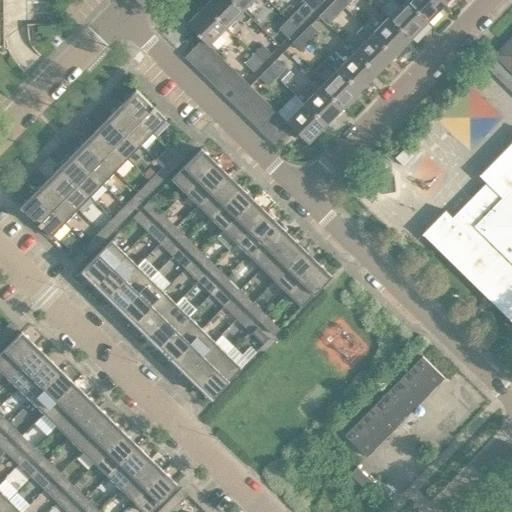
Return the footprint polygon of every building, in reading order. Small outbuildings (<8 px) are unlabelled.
[(242,10),(232,0),(207,0),(203,5),(225,27),(242,10)] [(251,0),(232,0),(242,10),(251,0)] [(301,0),(303,2),(312,11),(321,2),(318,0),(301,0)] [(327,24),(335,16),(344,7),(336,0),(332,0),(318,15),(327,24)] [(387,16),(410,38),(427,20),(405,0),(392,0),(398,5),(387,16)] [(440,0),(405,0),(427,20),(444,3),(440,0)] [(295,10),(287,19),(295,28),(312,11),(303,2),(295,10)] [(225,27),(203,5),(185,23),(201,38),(208,44),(225,27)] [(370,33),(392,55),(410,38),(387,16),(370,33)] [(286,37),(295,28),(287,19),(278,28),(286,37)] [(309,41),(318,32),(310,24),(301,33),(309,41)] [(375,72),(392,55),(370,33),(362,25),(356,32),(363,40),(353,51),(375,72)] [(301,50),(309,41),(301,33),(292,42),(301,50)] [(511,35),(493,55),(511,72),(511,70),(511,35)] [(184,56),(192,64),(210,47),(208,44),(201,38),(184,56)] [(261,63),(270,53),(262,44),(252,54),(261,63)] [(218,55),(210,47),(192,64),(201,73),(218,55)] [(336,68),(358,90),(375,72),(353,51),(336,68)] [(253,71),(261,63),(252,54),(244,62),(253,71)] [(227,63),(218,55),(201,73),(209,81),(227,63)] [(275,76),(285,67),(276,58),(266,67),(275,76)] [(511,92),(511,78),(490,58),(483,65),(511,92)] [(209,81),(218,89),(235,71),(227,63),(209,81)] [(285,66),(276,76),(284,83),(293,74),(285,66)] [(267,85),(275,76),(266,67),(258,76),(267,85)] [(341,107),(358,90),(336,68),(319,85),(341,107)] [(244,80),(235,71),(218,89),(226,98),(244,80)] [(240,111),(258,93),(249,85),(232,103),(240,111)] [(302,102),(324,124),(341,107),(319,85),(302,102)] [(135,88),(122,102),(152,131),(165,118),(164,117),(167,115),(164,112),(156,105),(154,107),(152,104),(152,105),(135,88)] [(266,101),(258,93),(240,111),(249,119),(266,101)] [(257,128),(275,110),(266,101),(249,119),(257,128)] [(139,144),(152,131),(122,102),(109,115),(139,144)] [(302,102),(285,120),(292,126),(307,141),(324,124),(302,102)] [(257,128),(265,136),(283,118),(275,110),(257,128)] [(127,157),(139,144),(109,115),(96,127),(127,157)] [(285,120),(283,118),(265,136),(274,144),(292,126),(285,120)] [(84,140),(114,170),(127,157),(96,127),(84,140)] [(175,154),(180,159),(196,143),(190,138),(175,154)] [(511,139),(478,174),(486,182),(451,217),(444,210),(421,233),(501,311),(511,322),(511,139)] [(101,183),(114,170),(84,140),(71,153),(101,183)] [(200,147),(171,178),(184,191),(214,161),(200,147)] [(59,166),(89,196),(101,183),(71,153),(59,166)] [(168,172),(180,159),(175,154),(162,167),(168,172)] [(227,173),(214,161),(184,191),(197,204),(227,173)] [(76,209),(89,196),(59,166),(46,179),(76,209)] [(149,179),(155,185),(168,172),(162,167),(149,179)] [(210,216),(239,186),(227,173),(197,204),(210,216)] [(46,179),(33,192),(64,221),(76,209),(46,179)] [(143,198),(155,185),(149,179),(137,192),(143,198)] [(252,199),(239,186),(210,216),(223,229),(252,199)] [(50,234),(50,235),(64,221),(33,192),(20,205),(37,222),(39,224),(37,226),(45,234),(44,234),(47,237),(50,234)] [(124,205),(130,211),(143,198),(137,192),(124,205)] [(265,211),(252,199),(223,229),(216,236),(229,248),(235,241),(265,211)] [(143,206),(156,220),(162,214),(148,201),(143,206)] [(117,224),(130,211),(124,205),(112,218),(117,224)] [(146,230),(152,224),(138,211),(133,216),(146,230)] [(278,224),(265,211),(235,241),(248,254),(278,224)] [(175,226),(162,214),(156,220),(169,232),(175,226)] [(99,231),(105,237),(117,224),(112,218),(99,231)] [(165,237),(152,224),(146,230),(159,242),(165,237)] [(261,267),(291,236),(278,224),(248,254),(261,267)] [(187,239),(175,226),(169,232),(182,245),(187,239)] [(92,249),(105,237),(99,231),(86,244),(92,249)] [(304,249),(291,236),(261,267),(274,279),(304,249)] [(172,255),(178,249),(165,237),(159,242),(172,255)] [(81,270),(94,283),(124,253),(110,239),(81,270)] [(195,257),(200,252),(187,239),(182,245),(195,257)] [(71,260),(76,265),(92,249),(86,244),(71,260)] [(190,262),(178,249),(172,255),(185,268),(190,262)] [(287,292),(317,262),(304,249),(274,279),(287,292)] [(213,264),(200,252),(195,257),(207,270),(213,264)] [(124,253),(94,283),(107,295),(137,265),(124,253)] [(144,258),(137,265),(107,295),(120,308),(150,278),(157,271),(144,258)] [(198,280),(203,274),(190,262),(185,268),(198,280)] [(330,275),(317,262),(287,292),(300,305),(330,275)] [(220,283),(226,277),(213,264),(207,270),(220,283)] [(216,287),(203,274),(198,280),(211,293),(216,287)] [(239,290),(226,277),(220,283),(233,295),(239,290)] [(133,321),(162,290),(150,278),(120,308),(133,321)] [(223,305),(229,300),(216,287),(211,293),(223,305)] [(175,303),(162,290),(133,321),(146,333),(175,303)] [(246,308),(252,302),(239,290),(233,295),(246,308)] [(182,296),(175,303),(146,333),(158,346),(188,316),(195,309),(182,296)] [(242,312),(229,300),(223,305),(236,318),(242,312)] [(246,308),(259,321),(264,315),(252,302),(246,308)] [(249,331),(255,325),(242,312),(236,318),(249,331)] [(272,334),(278,328),(264,315),(259,321),(272,334)] [(201,328),(188,316),(158,346),(171,358),(201,328)] [(11,321),(10,321),(0,331),(0,342),(1,343),(16,327),(11,321)] [(268,338),(255,325),(249,331),(263,344),(268,338)] [(184,371),(214,341),(201,328),(171,358),(184,371)] [(21,331),(0,351),(0,370),(5,375),(34,344),(21,331)] [(184,371),(197,384),(227,353),(214,341),(184,371)] [(47,357),(34,344),(5,375),(17,387),(47,357)] [(227,353),(197,384),(210,397),(240,367),(227,353)] [(366,456),(443,377),(422,356),(344,435),(366,456)] [(30,400),(60,369),(47,357),(17,387),(30,400)] [(73,382),(60,369),(30,400),(43,412),(73,382)] [(56,425),(85,395),(73,382),(43,412),(56,425)] [(98,407),(85,395),(56,425),(69,437),(98,407)] [(81,450),(111,420),(98,407),(69,437),(81,450)] [(124,432),(111,420),(81,450),(94,463),(124,432)] [(21,435),(8,422),(2,428),(15,441),(21,435)] [(107,475),(137,445),(124,432),(94,463),(107,475)] [(11,445),(0,434),(0,445),(5,451),(11,445)] [(28,453),(33,448),(21,435),(15,441),(28,453)] [(18,463),(24,458),(11,445),(5,451),(18,463)] [(150,458),(137,445),(107,475),(120,488),(150,458)] [(46,460),(33,448),(28,453),(41,466),(46,460)] [(37,470),(24,458),(18,463),(31,476),(37,470)] [(133,500),(162,470),(150,458),(120,488),(133,500)] [(54,478),(59,473),(46,460),(41,466),(54,478)] [(369,482),(371,480),(356,466),(349,473),(363,488),(369,482)] [(44,489),(49,483),(37,470),(31,476),(44,489)] [(147,511),(176,483),(162,470),(133,500),(144,511),(147,511)] [(72,485),(59,473),(54,478),(66,491),(72,485)] [(62,495),(49,483),(44,489),(57,501),(62,495)] [(79,504),(85,498),(72,485),(66,491),(79,504)] [(186,493),(180,488),(165,504),(170,509),(186,493)] [(0,507),(8,499),(0,490),(0,507)] [(67,511),(71,511),(75,508),(62,495),(57,501),(67,511)] [(96,511),(98,511),(85,498),(79,504),(87,511),(96,511)] [(0,511),(20,511),(21,511),(8,499),(0,507),(0,511)]
